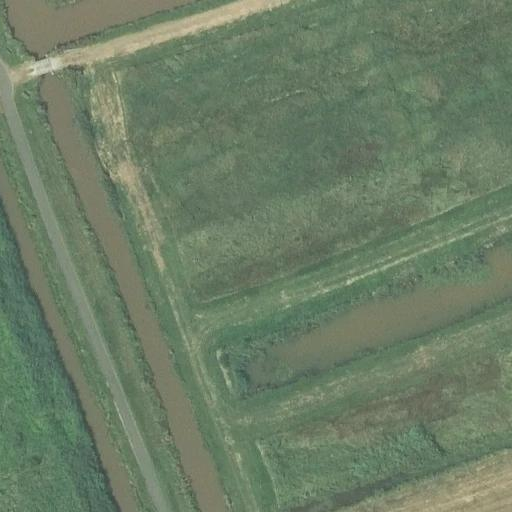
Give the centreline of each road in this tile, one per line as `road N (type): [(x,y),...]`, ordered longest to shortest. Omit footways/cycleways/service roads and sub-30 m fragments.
road 1 (unclassified): [(162,511),(0,77)]
road 2 (track): [(3,87),(270,0)]
